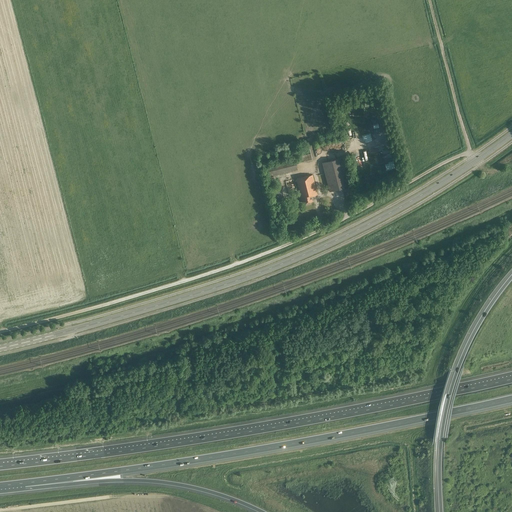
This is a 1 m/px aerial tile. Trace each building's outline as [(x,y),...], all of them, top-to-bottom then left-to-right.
[(385,103),(379,104),(384,138),(390,137),(385,103)] [(310,153),(301,156),(303,162),(312,159),(310,153)] [(298,169),(295,158),(293,158),(293,156),(286,158),(287,160),(265,165),(268,177),(298,169)] [(341,158),(322,162),(329,191),(348,187),(341,158)] [(318,194),(316,189),(313,174),(297,178),(301,196),(302,201),(303,200),(304,203),(313,201),(312,196),(318,194)] [(283,190),(274,192),(277,204),(286,202),(283,190)]
